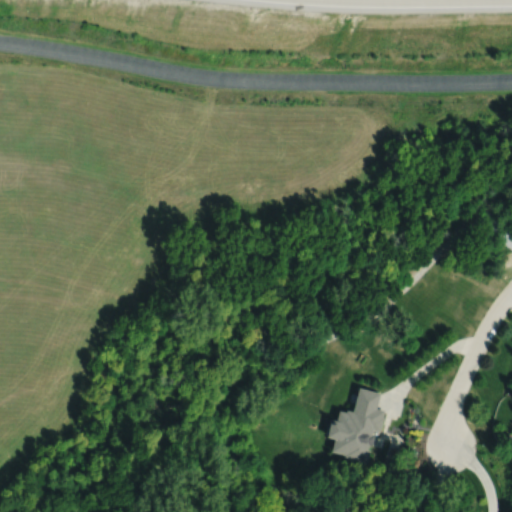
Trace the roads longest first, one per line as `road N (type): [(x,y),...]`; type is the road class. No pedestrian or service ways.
road 1 (track): [(287,339),(305,346),(370,322),(474,223),(490,221),(511,241)]
road 2 (motorway): [(261,0),(511,1)]
road 3 (residential): [(511,289),(454,400),(451,445)]
